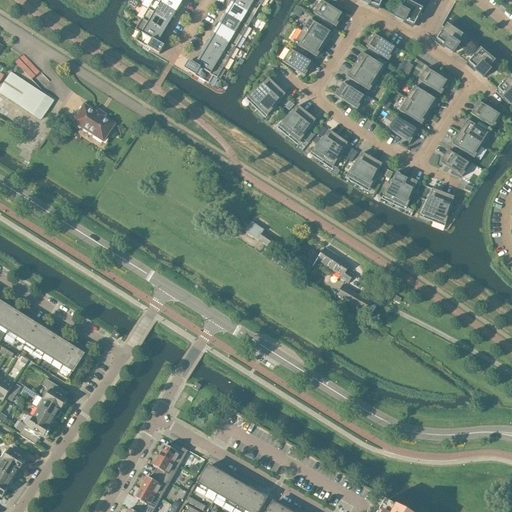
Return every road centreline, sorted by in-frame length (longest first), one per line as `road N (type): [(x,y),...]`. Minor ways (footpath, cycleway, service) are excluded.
road 1 (residential): [(0,22),(511,349)]
road 2 (tertiary): [(473,433),(397,428),(216,318)]
road 3 (tertiary): [(165,287),(0,183)]
road 4 (residential): [(321,511),(156,417)]
road 5 (residential): [(17,511),(124,355)]
road 6 (residential): [(124,355),(0,277)]
road 7 (residential): [(419,166),(310,95)]
